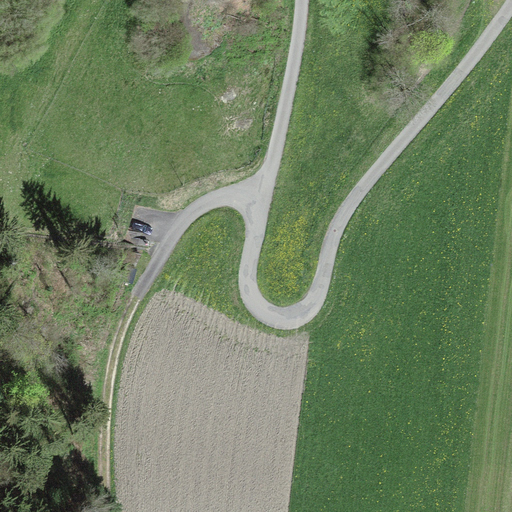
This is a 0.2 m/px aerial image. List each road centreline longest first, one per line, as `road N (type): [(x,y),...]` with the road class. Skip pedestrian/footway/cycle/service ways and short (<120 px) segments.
road 1 (track): [(302,0),(247,283),(258,307),(285,318),(315,302),(350,204),(511,3)]
road 2 (track): [(264,194),(212,198),(190,214),(132,308),(110,372),(106,511)]
